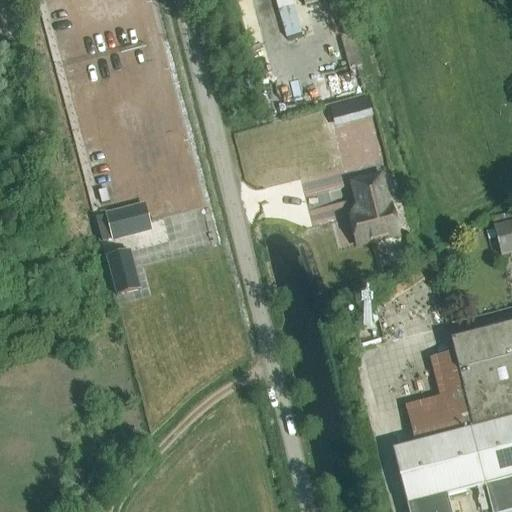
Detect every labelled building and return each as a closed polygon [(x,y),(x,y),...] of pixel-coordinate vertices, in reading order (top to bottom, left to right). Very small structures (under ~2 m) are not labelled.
[(344,36),(340,37),(349,71),(361,68),(351,34),(344,36)] [(357,248),(398,237),(391,208),(389,209),(381,177),(351,185),(358,212),(355,217),(349,219),(357,248)] [(151,234),(144,205),(105,215),(105,218),(96,220),(102,244),(111,242),(111,244),(151,234)] [(500,257),(511,254),(511,224),(493,229),(500,257)] [(141,291),(130,252),(106,259),(116,298),(141,291)] [(449,511),(446,498),(484,488),(489,511),(511,511),(511,327),(450,344),(473,432),(391,454),(406,511),(449,511)]
